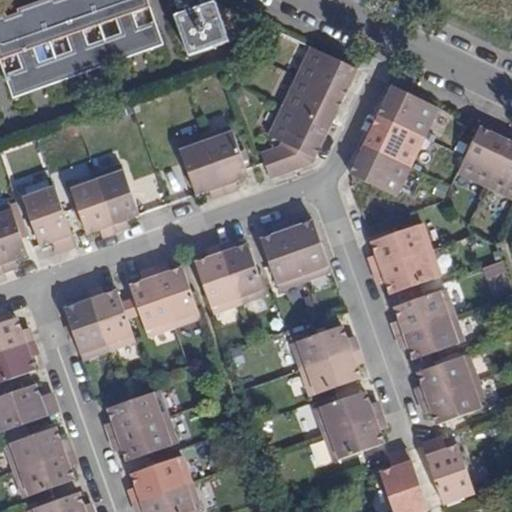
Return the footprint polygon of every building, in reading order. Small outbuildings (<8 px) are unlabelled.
[(17,17),(4,22),(2,16),(0,17),(0,72),(10,99),(159,46),(142,0),(64,0),(65,0),(52,5),(50,0),(49,0),(15,12),(17,17)] [(210,1),(171,14),(185,54),(211,45),(208,37),(222,32),(210,1)] [(2,16),(4,22),(17,17),(15,12),(2,16)] [(311,49),(297,78),(342,100),(356,70),(311,49)] [(328,129),(342,100),(297,78),(283,108),(328,129)] [(392,87),(377,119),(421,140),(436,108),(392,87)] [(269,137),(284,144),(312,163),(328,129),(283,108),(269,137)] [(377,119),(364,147),(408,168),(421,140),(377,119)] [(205,136),(225,194),(238,189),(235,182),(249,177),(231,127),(205,136)] [(486,189),(508,142),(479,129),(464,160),(457,175),(486,189)] [(212,199),(225,194),(205,136),(179,146),(197,196),(209,191),(212,199)] [(511,144),(508,142),(486,189),(511,201),(511,144)] [(312,163),(284,144),(282,147),(277,149),(280,156),(286,172),(312,163)] [(408,168),(364,147),(348,180),(394,198),(408,168)] [(280,156),(277,149),(256,157),(258,165),(280,156)] [(264,180),(286,172),(280,156),(258,165),(264,180)] [(95,175),(115,233),(128,228),(125,221),(140,215),(121,165),(95,175)] [(102,238),(115,233),(95,175),(69,184),(87,234),(99,230),(102,238)] [(449,187),(438,183),(434,195),(445,199),(449,187)] [(57,254),(76,247),(55,189),(23,201),(40,247),(47,244),(52,242),(57,254)] [(0,208),(0,259),(5,273),(18,268),(14,260),(28,255),(10,205),(0,208)] [(296,220),(284,225),(304,280),(330,271),(313,223),(299,228),(296,220)] [(304,280),(284,225),(270,230),(273,237),(260,242),(278,290),(304,280)] [(369,260),(373,273),(430,251),(421,226),(372,243),(376,257),(369,260)] [(52,242),(47,244),(50,256),(57,254),(52,242)] [(218,246),(239,304),(265,294),(247,245),(234,250),(232,242),(218,246)] [(213,314),(239,304),(218,246),(204,251),(208,259),(195,264),(213,314)] [(502,250),(493,253),(496,261),(505,258),(502,250)] [(430,251),(373,273),(378,286),(386,283),(390,296),(440,278),(430,251)] [(483,269),(487,282),(508,275),(503,262),(483,269)] [(153,270),(174,329),(199,320),(181,269),(169,274),(166,266),(153,270)] [(174,329),(153,270),(139,275),(142,283),(130,288),(147,338),(174,329)] [(101,289),(88,294),(109,352),(136,343),(117,292),(104,297),(101,289)] [(397,337),(454,317),(445,291),(395,309),(400,322),(392,324),(397,337)] [(109,352),(88,294),(75,299),(77,306),(64,311),(82,362),(109,352)] [(464,343),(454,317),(397,337),(401,351),(409,349),(414,361),(464,343)] [(0,325),(0,354),(34,342),(29,330),(21,332),(17,320),(0,325)] [(300,371),(359,350),(354,337),(346,340),(342,326),(315,336),(290,344),(300,371)] [(34,342),(0,354),(0,384),(36,371),(31,359),(38,356),(34,342)] [(364,364),(359,350),(300,371),(310,398),(361,380),(356,367),(364,364)] [(415,390),(420,403),(478,382),(469,356),(418,374),(423,388),(415,390)] [(478,382),(420,403),(425,417),(433,414),(437,427),(487,409),(478,382)] [(37,391),(35,386),(0,398),(0,431),(1,434),(59,413),(52,394),(39,398),(37,391)] [(105,426),(110,439),(167,419),(157,392),(135,400),(108,410),(112,423),(105,426)] [(314,411),(324,436),(383,416),(377,402),(370,405),(365,392),(314,411)] [(387,428),(383,416),(324,436),(334,464),(356,456),(385,445),(380,431),(387,428)] [(167,419),(110,439),(114,452),(122,450),(126,463),(176,445),(167,419)] [(5,447),(15,473),(73,452),(68,439),(60,442),(56,428),(5,447)] [(440,441),(436,442),(439,453),(445,451),(440,441)] [(436,442),(422,448),(443,505),(475,494),(458,447),(445,451),(439,453),(436,442)] [(73,452),(15,473),(24,499),(75,481),(70,469),(77,465),(73,452)] [(392,471),(378,475),(391,511),(423,511),(428,510),(407,452),(393,458),(397,468),(392,471)] [(155,456),(124,467),(126,474),(157,464),(155,456)] [(128,490),(132,503),(190,483),(181,458),(131,475),(136,488),(128,490)] [(393,458),(388,459),(392,471),(397,468),(393,458)] [(190,483),(132,503),(135,511),(195,511),(200,510),(190,483)] [(28,511),(94,511),(91,503),(83,507),(79,494),(28,511)]
